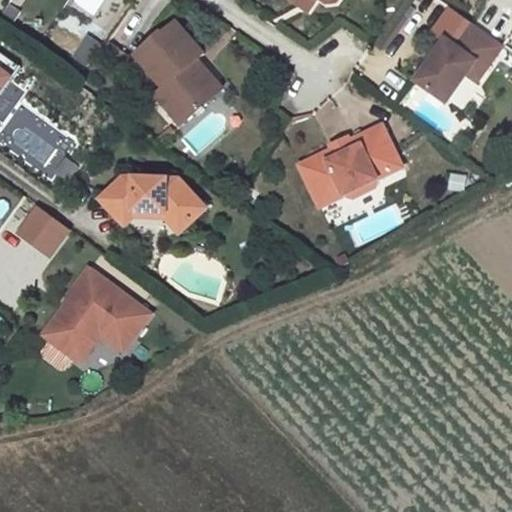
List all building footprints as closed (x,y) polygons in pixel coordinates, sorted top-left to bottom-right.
[(72,0),(71,2),(107,24),(122,0),(72,0)] [(299,0),(317,13),(325,1),(323,0),(299,0)] [(511,0),(481,0),(511,21),(511,0)] [(69,12),(54,33),(78,50),(93,29),(69,12)] [(160,95),(187,126),(210,106),(203,97),(222,81),(211,67),(204,66),(199,60),(208,52),(184,25),(170,36),(167,33),(142,56),(170,87),(160,95)] [(452,41),(422,84),(454,105),(475,76),(483,65),(493,73),(510,49),(476,25),(461,48),(452,41)] [(91,32),(78,56),(93,64),(106,41),(91,32)] [(0,98),(23,65),(0,49),(0,98)] [(475,76),(485,84),(493,73),(483,65),(475,76)] [(222,81),(203,97),(210,106),(229,89),(222,81)] [(307,168),(325,206),(347,196),(375,183),(406,170),(388,131),(355,146),(358,152),(344,158),(341,152),(307,168)] [(352,140),(338,147),(341,152),(344,158),(358,152),(355,146),(352,140)] [(140,210),(171,214),(171,216),(184,233),(211,210),(187,182),(133,177),(109,196),(131,222),(139,215),(140,210)] [(350,202),(377,189),(375,183),(347,196),(350,202)] [(18,231),(55,257),(75,229),(39,203),(18,231)] [(157,316),(93,270),(74,297),(77,299),(49,338),(51,340),(78,359),(80,361),(105,326),(134,347),(157,316)] [(105,326),(80,361),(86,365),(107,336),(130,353),(134,347),(105,326)] [(78,359),(51,340),(43,352),(43,355),(65,371),(69,370),(78,359)] [(97,368),(84,378),(95,392),(108,382),(97,368)]
